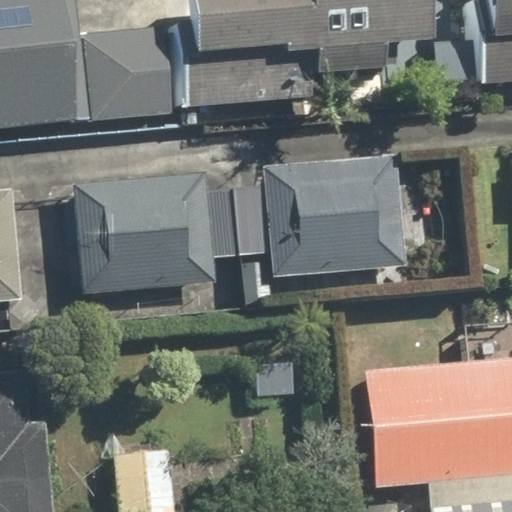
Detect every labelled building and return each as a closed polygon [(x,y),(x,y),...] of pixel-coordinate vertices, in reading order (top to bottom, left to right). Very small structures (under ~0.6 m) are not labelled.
[(0,0),(0,131),(162,118),(155,32),(54,40),(50,0),(0,0)] [(403,0),(267,0),(269,21),(165,31),(173,108),(296,96),(294,73),(409,62),(403,0)] [(511,0),(462,0),(467,81),(511,78),(511,0)] [(387,156),(252,167),(261,279),(396,268),(387,156)] [(198,175),(62,187),(72,299),(208,287),(198,175)] [(4,192),(0,192),(0,304),(13,303),(4,192)] [(511,360),(355,372),(364,490),(511,479),(511,360)] [(29,511),(16,372),(0,373),(0,511),(29,511)] [(172,511),(169,451),(117,454),(119,511),(172,511)]
